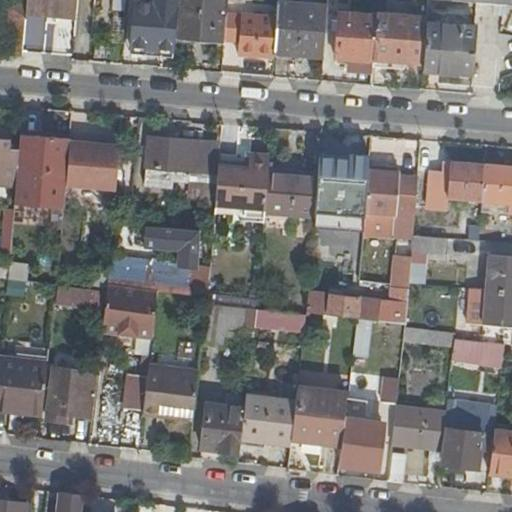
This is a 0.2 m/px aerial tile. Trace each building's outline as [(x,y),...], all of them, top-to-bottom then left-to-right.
[(26,0),(27,5),(55,7),(55,13),(76,14),(77,0),(26,0)] [(129,43),(167,47),(170,0),(154,0),(154,2),(132,0),(129,43)] [(177,0),(175,35),(224,39),(227,12),(227,0),(177,0)] [(428,0),(427,17),(427,22),(476,26),(479,1),(478,0),(428,0)] [(328,5),(278,2),(277,17),(274,51),(324,55),(328,5)] [(336,57),(373,60),(377,14),(341,11),(336,57)] [(224,39),(224,41),(240,42),(242,13),(227,12),(224,39)] [(239,53),(274,56),(274,51),(277,17),(242,13),(240,42),(239,53)] [(427,17),(377,13),(377,14),(373,60),(373,65),(404,68),(404,60),(423,62),(427,22),(427,17)] [(1,15),(0,21),(0,53),(23,56),(26,17),(1,15)] [(476,26),(427,22),(423,62),(422,69),(472,73),(476,26)] [(0,182),(17,184),(20,148),(12,147),(13,127),(0,126),(0,182)] [(71,139),(71,137),(21,133),(20,148),(17,184),(15,203),(65,207),(67,184),(71,139)] [(215,141),(151,135),(147,184),(171,186),(171,179),(212,183),(215,141)] [(121,143),(71,139),(67,184),(117,189),(121,143)] [(244,225),(264,227),(265,218),(265,212),(267,194),(269,167),(270,155),(250,153),(251,145),(239,144),(238,152),(237,162),(220,161),(215,212),(245,215),(244,225)] [(238,152),(221,151),(220,161),(237,162),(238,152)] [(269,167),(303,171),(304,159),(270,155),(269,167)] [(449,197),(483,199),(486,164),(484,164),(451,162),(451,173),(444,173),(433,172),(429,207),(448,208),(449,197)] [(511,166),(486,164),(483,199),(511,202),(510,212),(511,212),(511,166)] [(303,171),(269,167),(267,194),(265,212),(292,214),(315,217),(319,172),(303,171)] [(511,202),(483,199),(482,210),(510,212),(511,202)] [(0,251),(8,252),(10,211),(0,210),(0,251)] [(292,221),(292,214),(265,212),(265,218),(292,221)] [(205,234),(147,228),(145,251),(180,254),(179,270),(202,272),(205,234)] [(448,254),(450,238),(414,235),(413,251),(448,254)] [(511,255),(490,253),(487,289),(511,290),(511,255)] [(339,295),(329,294),(309,292),(307,313),(374,320),(406,323),(412,259),(395,257),(391,301),(382,300),(381,299),(339,295)] [(9,267),(0,266),(0,277),(9,278),(9,267)] [(108,284),(207,297),(209,278),(110,267),(108,284)] [(27,282),(12,280),(9,295),(25,298),(27,282)] [(56,303),(105,309),(108,290),(59,284),(56,303)] [(468,322),(484,323),(487,289),(471,287),(468,322)] [(511,325),(511,290),(487,289),(484,323),(483,336),(505,339),(505,343),(511,343),(511,330),(503,329),(503,325),(511,325)] [(140,334),(153,335),(158,296),(108,290),(105,309),(103,329),(140,334)] [(226,325),(243,326),(254,328),(255,319),(256,313),(257,308),(207,302),(202,344),(224,347),(225,335),(226,325)] [(278,311),(257,308),(256,313),(255,319),(276,322),(278,311)] [(307,314),(297,313),(296,321),(306,322),(307,314)] [(366,355),(370,322),(356,320),(352,353),(366,355)] [(241,336),(243,326),(226,325),(225,335),(241,336)] [(404,340),(454,346),(455,337),(456,332),(432,330),(406,326),(404,340)] [(153,335),(140,334),(139,349),(144,349),(151,350),(153,335)] [(505,339),(483,336),(483,340),(455,337),(454,346),(453,355),(483,359),(483,361),(502,363),(505,343),(505,339)] [(151,350),(144,349),(142,367),(149,367),(149,365),(151,355),(151,350)] [(200,362),(151,355),(149,365),(199,371),(200,362)] [(11,403),(44,407),(49,365),(0,359),(0,409),(10,410),(11,403)] [(164,405),(194,409),(199,371),(149,365),(149,367),(144,411),(163,413),(164,405)] [(47,421),(64,423),(65,415),(70,415),(93,417),(98,375),(53,370),(47,421)] [(382,403),(396,405),(400,378),(385,377),(382,403)] [(292,435),(322,439),(341,442),(347,397),(297,390),(296,402),(292,435)] [(296,402),(246,396),(245,408),(241,438),(291,444),(292,435),(296,402)] [(489,432),(492,404),(450,400),(447,427),(489,432)] [(11,403),(10,410),(43,414),(44,407),(11,403)] [(164,405),(163,413),(193,417),(194,409),(164,405)] [(206,409),(200,458),(219,460),(220,450),(240,452),(241,438),(245,408),(211,405),(206,409)] [(432,448),(441,449),(446,413),(396,407),(392,443),(432,448)] [(374,420),(345,417),(339,464),(378,469),(381,444),(368,443),(370,428),(373,429),(374,420)] [(482,433),(447,428),(443,464),(478,468),(482,433)] [(489,472),(511,475),(511,432),(494,430),(489,472)] [(441,449),(432,448),(431,458),(440,459),(441,449)] [(404,458),(391,456),(388,481),(401,482),(404,458)] [(58,511),(81,511),(84,493),(62,491),(58,511)] [(0,511),(25,511),(27,503),(0,499),(0,511)]
